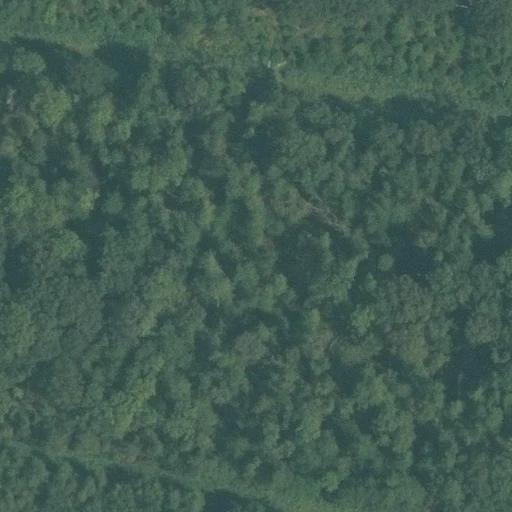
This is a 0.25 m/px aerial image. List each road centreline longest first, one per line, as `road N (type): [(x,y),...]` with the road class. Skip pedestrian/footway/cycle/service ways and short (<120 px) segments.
road 1 (track): [(511,131),(0,43)]
road 2 (track): [(0,455),(297,511)]
